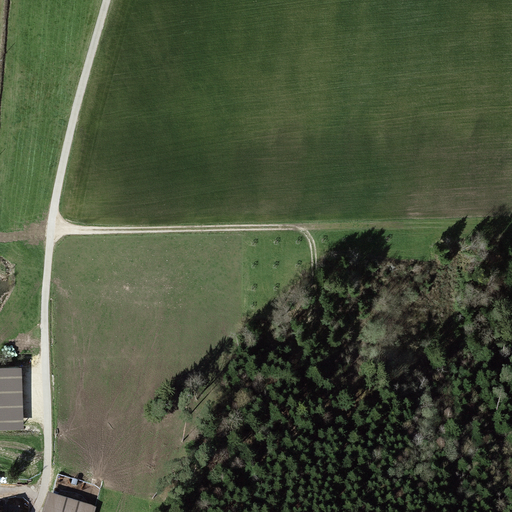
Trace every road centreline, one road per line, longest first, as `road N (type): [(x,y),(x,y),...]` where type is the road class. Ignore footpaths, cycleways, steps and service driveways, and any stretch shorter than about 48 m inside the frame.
road 1 (track): [(108,0),(65,156),(54,230),(45,473),(33,511)]
road 2 (track): [(54,230),(405,224)]
